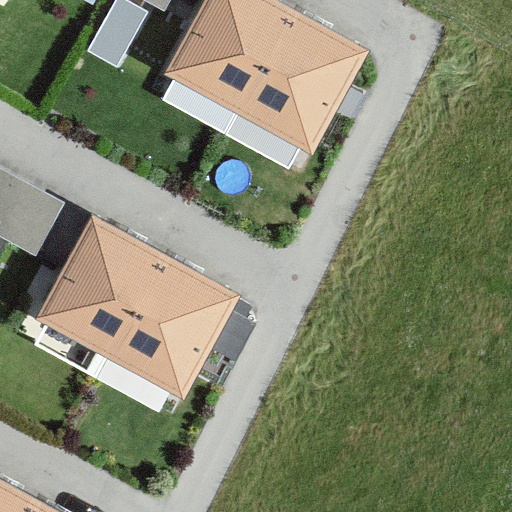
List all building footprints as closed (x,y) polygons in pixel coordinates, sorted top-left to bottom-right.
[(78,0),(96,9),(100,0),(78,0)] [(152,4),(144,0),(117,0),(89,54),(117,69),(152,4)] [(144,0),(152,4),(167,12),(173,0),(144,0)] [(365,53),(266,0),(212,0),(197,28),(173,72),(314,148),(365,53)] [(65,203),(0,168),(0,238),(8,243),(36,257),(65,203)] [(235,300),(92,224),(42,317),(174,388),(184,393),(192,378),(235,300)] [(45,511),(0,487),(0,511),(45,511)]
